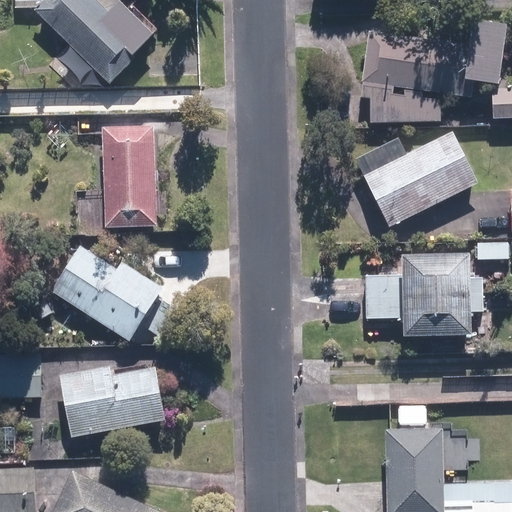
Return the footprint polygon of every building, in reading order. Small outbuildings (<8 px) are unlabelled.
[(100,0),(51,0),(41,11),(115,84),(150,49),(148,46),(160,34),(126,1),(114,13),(100,0)] [(479,48),(373,30),(365,97),(376,98),(373,122),(444,120),(443,101),(397,94),(398,86),(473,98),(476,78),(506,83),(511,48),(511,24),(484,19),(479,48)] [(511,91),(495,92),(497,120),(511,118),(511,91)] [(161,228),(159,126),(108,127),(111,229),(161,228)] [(459,132),(369,176),(393,224),(483,180),(459,132)] [(511,243),(480,243),(479,259),(511,261),(511,248),(511,243)] [(87,245),(57,291),(135,342),(165,296),(87,245)] [(367,292),(368,292),(369,316),(410,315),(410,334),(477,332),(476,311),(487,310),(486,277),(476,277),(475,250),(408,252),(409,272),(366,274),(367,292)] [(0,356),(0,396),(46,395),(44,355),(0,356)] [(64,382),(74,435),(170,416),(160,364),(64,382)] [(511,511),(511,498),(448,500),(447,425),(389,427),(390,511),(511,511)] [(38,511),(38,467),(0,467),(0,511),(38,511)] [(167,511),(168,510),(76,467),(55,511),(167,511)]
